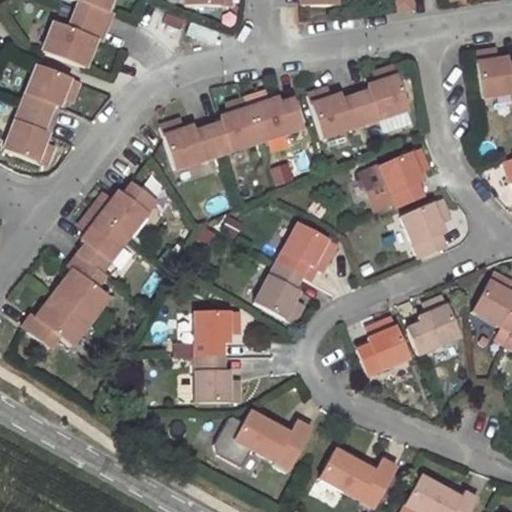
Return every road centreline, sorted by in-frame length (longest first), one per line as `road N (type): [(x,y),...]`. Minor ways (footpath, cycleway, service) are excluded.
road 1 (residential): [(511,471),(334,402),(311,376),(307,356),(311,336),(342,307),(504,236)]
road 2 (residential): [(263,53),(185,66),(132,97),(39,213)]
road 3 (residential): [(504,236),(452,174),(438,139),(424,31)]
road 4 (residential): [(188,511),(0,406)]
road 5 (residential): [(424,31),(263,53)]
